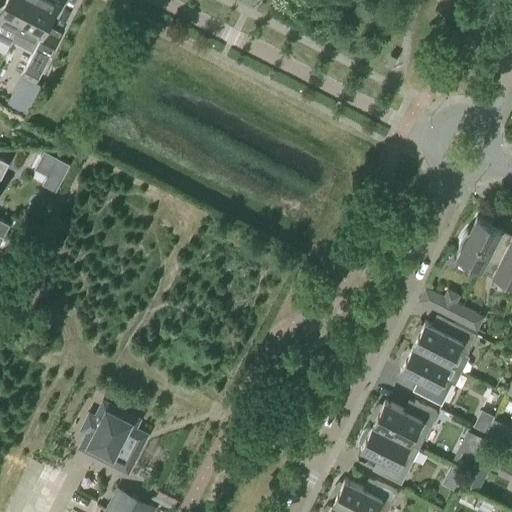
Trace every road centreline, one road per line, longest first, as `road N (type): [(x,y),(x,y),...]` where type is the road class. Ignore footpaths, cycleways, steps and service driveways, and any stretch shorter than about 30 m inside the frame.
road 1 (residential): [(453,173),(440,221),(291,511)]
road 2 (residential): [(433,134),(157,0)]
